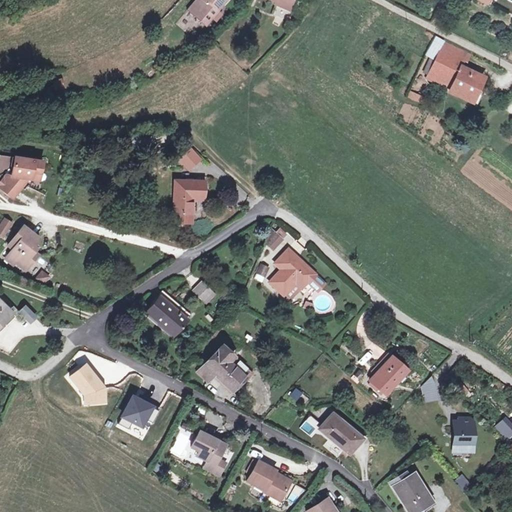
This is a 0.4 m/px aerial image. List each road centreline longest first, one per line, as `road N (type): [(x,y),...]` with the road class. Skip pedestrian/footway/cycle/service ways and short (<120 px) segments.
road 1 (residential): [(511,384),(396,315),(275,210),(258,211),(189,258)]
road 2 (residential): [(96,331),(107,351),(331,465),(385,511)]
road 3 (residential): [(189,258),(30,211)]
road 4 (residential): [(511,69),(379,0)]
road 5 (residential): [(189,258),(102,316),(96,331)]
